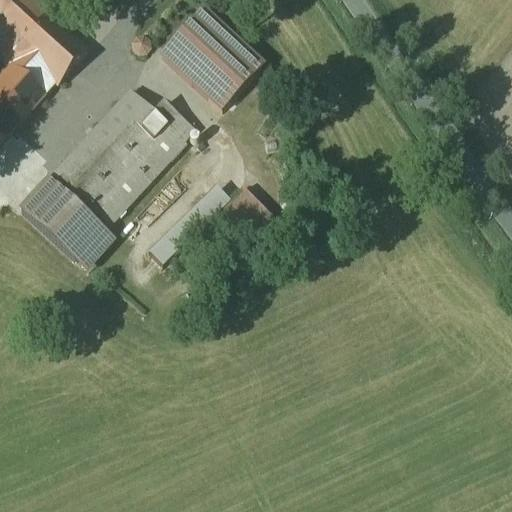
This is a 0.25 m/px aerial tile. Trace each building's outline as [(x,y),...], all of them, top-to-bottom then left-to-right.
[(24,0),(0,0),(0,38),(5,43),(0,49),(0,61),(10,71),(22,58),(56,89),(57,90),(87,57),(24,0)] [(204,17),(163,61),(222,116),(263,72),(204,17)] [(151,44),(137,42),(134,57),(149,60),(151,44)] [(0,149),(56,89),(22,58),(10,71),(0,81),(0,149)] [(154,119),(130,97),(21,216),(76,266),(195,135),(164,107),(154,119)] [(242,197),(207,232),(238,263),(273,228),(242,197)]
